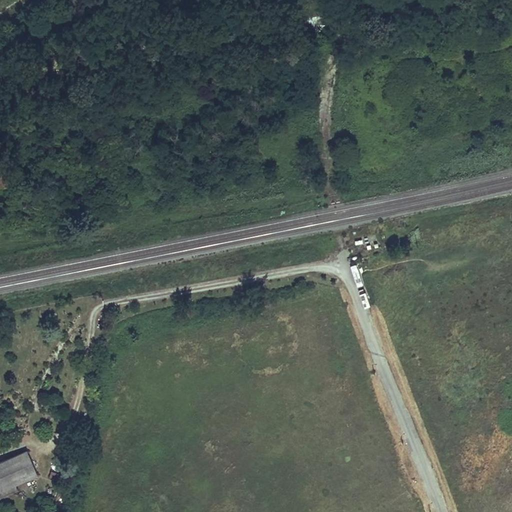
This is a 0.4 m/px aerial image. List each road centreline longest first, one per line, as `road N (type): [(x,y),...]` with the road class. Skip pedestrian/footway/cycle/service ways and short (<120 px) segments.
road 1 (track): [(0,242),(331,183),(333,194)]
road 2 (track): [(331,183),(326,92),(350,0)]
